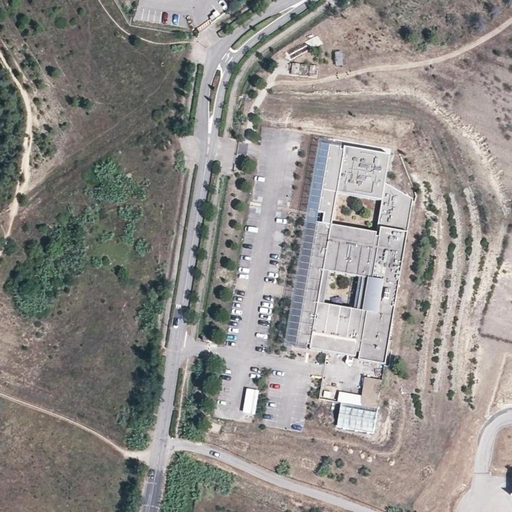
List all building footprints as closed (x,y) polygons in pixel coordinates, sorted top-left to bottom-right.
[(318,77),(318,66),(309,66),(309,65),(292,64),(292,76),(318,77)] [(331,167),(336,142),(322,139),(286,350),(307,354),(307,351),(298,349),(331,167)] [(410,200),(386,186),(391,153),(351,145),(351,148),(348,148),(348,145),(336,142),(331,167),(298,349),(307,351),(310,351),(311,346),(314,346),(314,351),(330,354),(332,340),(353,344),(350,357),(357,358),(358,354),(362,355),(362,359),(384,364),(410,200)] [(330,354),(350,357),(353,344),(332,340),(330,354)] [(378,376),(361,373),(356,404),(342,402),(338,428),(368,435),(378,376)] [(255,416),(259,391),(247,389),(243,414),(255,416)]
